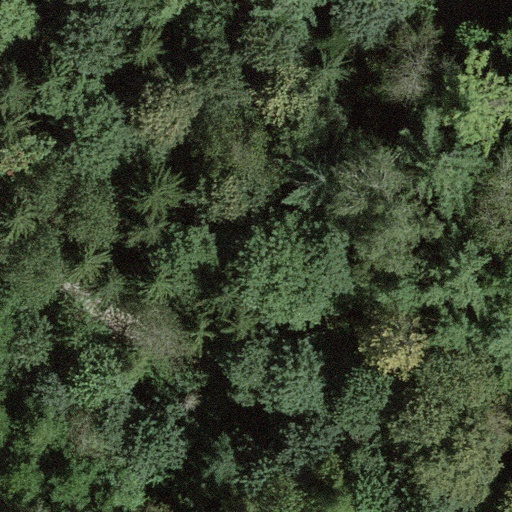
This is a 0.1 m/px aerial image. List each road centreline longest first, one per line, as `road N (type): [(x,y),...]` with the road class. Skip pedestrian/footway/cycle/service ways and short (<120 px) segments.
road 1 (track): [(375,445),(351,379),(43,0)]
road 2 (track): [(0,258),(375,445)]
road 3 (track): [(481,511),(375,445)]
